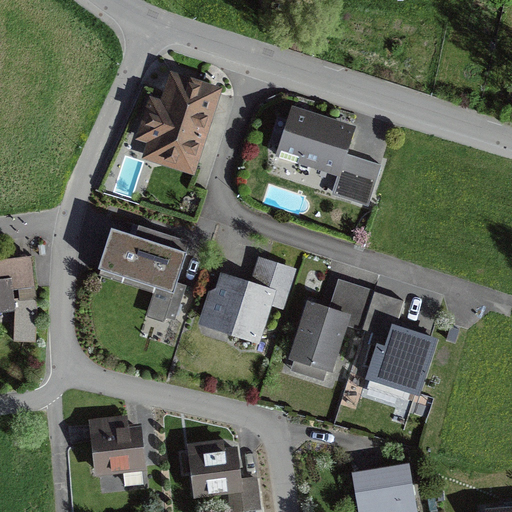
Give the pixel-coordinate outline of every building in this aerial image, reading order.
[(194,116),(203,88),(174,78),(165,107),(154,103),(143,136),(169,144),(164,160),(192,169),(207,120),(194,116)] [(352,132),(292,113),(280,151),(281,151),(279,157),(298,163),(300,157),(340,170),(352,132)] [(349,157),(337,195),(368,205),(380,167),(349,157)] [(111,228),(98,269),(173,293),(165,317),(175,321),(187,285),(177,282),(187,252),(171,247),(174,236),(139,225),(135,236),(111,228)] [(30,257),(8,259),(0,260),(0,312),(16,311),(13,288),(34,286),(30,257)] [(224,278),(210,324),(256,339),(268,301),(282,306),(293,271),(267,263),(258,289),(224,278)] [(309,303),(292,358),(330,370),(348,315),(309,303)] [(435,339),(395,326),(388,348),(380,346),(369,378),(417,394),(435,339)] [(143,483),(141,466),(143,466),(139,428),(117,430),(116,421),(93,424),(98,471),(123,468),(125,482),(128,485),(143,483)] [(190,446),(189,447),(195,494),(196,494),(196,493),(240,488),(243,510),(259,508),(256,478),(240,480),(237,450),(224,452),(223,442),(222,442),(222,443),(190,447),(190,446)] [(367,505),(368,511),(416,511),(414,496),(410,497),(406,467),(356,476),(361,506),(367,505)]
